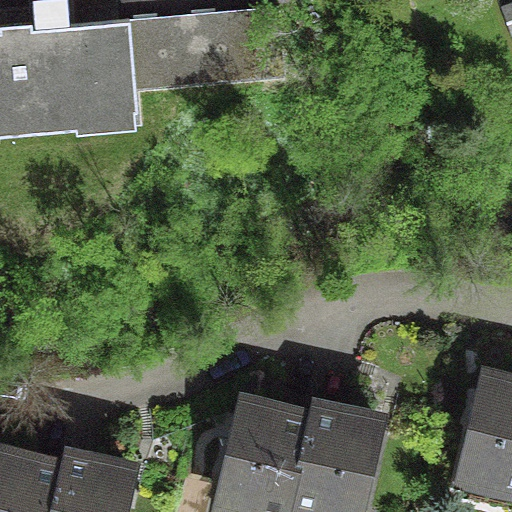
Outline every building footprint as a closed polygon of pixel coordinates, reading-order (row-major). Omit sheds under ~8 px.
[(0,23),(0,136),(73,130),(72,116),(133,111),(131,90),(280,78),(274,8),(28,29),(27,21),(0,23)] [(511,381),(484,375),(480,395),(475,394),(469,398),(463,422),(467,428),(472,429),(460,477),(511,489),(511,381)] [(306,416),(304,415),(242,401),(238,421),(233,420),(227,424),(221,448),(229,455),(218,503),(257,511),(285,511),(287,506),(285,506),(306,416)] [(306,416),(285,506),(287,506),(311,511),(350,511),(360,472),(364,473),(370,469),(376,445),(372,439),(368,438),(372,418),(307,403),(304,415),(306,416)] [(46,511),(58,465),(56,464),(0,451),(0,511),(46,511)] [(120,487),(124,467),(59,452),(56,464),(58,465),(46,511),(123,511),(128,494),(124,488),(120,487)]
